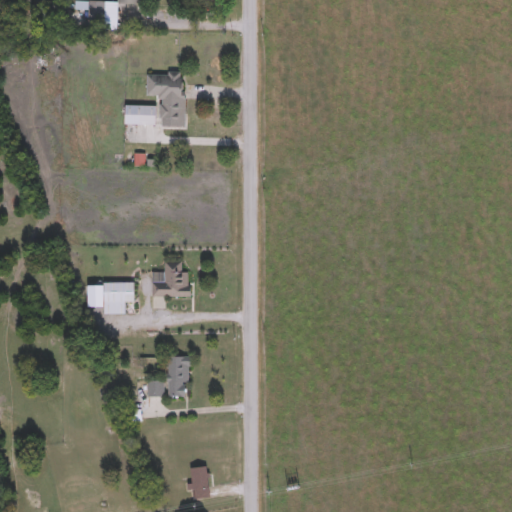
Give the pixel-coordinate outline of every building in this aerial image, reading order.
[(75,21),(75,2),(106,2),(106,21),(75,21)] [(146,98),(146,74),(184,74),(185,127),(160,127),(160,97),(146,98)] [(125,125),(125,107),(155,107),(155,125),(125,125)] [(165,274),(165,263),(182,263),(182,274),(191,274),(191,299),(152,299),(152,274),(165,274)] [(167,358),(188,358),(189,397),(168,398),(167,358)] [(148,383),(164,383),(164,397),(148,397),(148,383)] [(209,490),(192,491),(190,469),(207,468),(209,490)]
